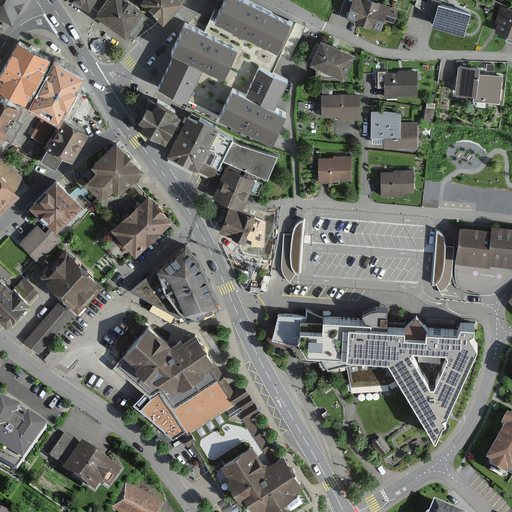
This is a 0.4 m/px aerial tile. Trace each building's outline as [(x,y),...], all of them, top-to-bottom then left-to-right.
[(0,0),(0,11),(10,17),(18,0),(0,0)] [(139,11),(142,7),(131,0),(106,0),(98,12),(133,35),(146,16),(139,11)] [(147,0),(163,15),(177,0),(147,0)] [(245,0),(224,0),(215,20),(277,49),(290,21),(245,0)] [(399,8),(375,0),(351,0),(346,16),(381,29),(385,19),(394,22),(399,8)] [(471,9),(441,0),(438,0),(431,23),(464,33),(471,9)] [(511,7),(500,4),(495,19),(498,20),(495,28),(508,33),(506,39),(511,41),(511,7)] [(186,22),(173,49),(175,50),(204,64),(223,74),(237,46),(205,30),(186,22)] [(47,53),(21,39),(0,76),(0,82),(24,96),(47,53)] [(353,54),(322,39),(312,60),(344,74),(353,54)] [(187,98),(204,64),(175,50),(158,84),(187,98)] [(57,61),(33,102),(56,116),(80,75),(57,61)] [(247,91),(233,85),(219,113),(272,138),(286,110),(275,104),(287,78),(272,71),(260,65),(247,91)] [(508,76),(453,65),(446,100),(500,111),(508,76)] [(414,72),(377,73),(377,96),(415,95),(414,72)] [(358,96),(315,94),(314,119),(357,120),(358,96)] [(0,136),(16,105),(0,96),(0,136)] [(179,112),(151,96),(137,120),(165,136),(179,112)] [(384,144),(417,144),(417,120),(402,120),(402,110),(372,107),(371,139),(384,139),(384,144)] [(32,135),(46,143),(57,124),(43,116),(32,135)] [(231,137),(189,116),(170,154),(212,175),(223,154),(231,137)] [(62,117),(41,157),(56,165),(64,151),(71,155),(85,129),(62,117)] [(276,155),(231,137),(223,154),(268,172),(276,155)] [(103,190),(113,181),(119,187),(128,178),(141,166),(117,140),(94,161),(100,166),(89,176),(103,190)] [(350,177),(350,156),(334,156),(334,158),(320,158),(320,179),(330,179),(330,177),(350,177)] [(0,207),(17,193),(13,189),(20,182),(0,160),(0,207)] [(253,176),(226,165),(214,192),(242,204),(253,176)] [(395,171),(383,171),(382,193),(402,193),(402,190),(413,190),(413,170),(395,170),(395,171)] [(93,200),(114,224),(145,195),(128,178),(119,187),(113,181),(103,190),(93,200)] [(79,201),(58,179),(35,202),(57,224),(79,201)] [(145,195),(114,224),(136,247),(171,215),(149,192),(145,195)] [(231,207),(222,229),(255,242),(264,220),(231,207)] [(45,218),(21,241),(40,261),(64,238),(45,218)] [(293,254),(284,254),(284,273),(302,273),(304,221),(293,221),(293,254)] [(493,230),(462,226),(458,259),(489,263),(489,261),(511,263),(511,227),(493,226),(493,230)] [(191,251),(180,239),(125,290),(183,316),(210,305),(200,267),(191,251)] [(101,283),(66,248),(44,271),(79,305),(101,283)] [(14,289),(0,275),(0,310),(8,319),(36,291),(24,279),(14,289)] [(74,309),(63,300),(29,340),(40,349),(74,309)] [(421,444),(431,442),(479,345),(450,324),(419,323),(408,314),(395,325),(374,324),(376,307),(348,307),(347,316),(309,315),(308,327),(281,327),(271,326),(270,329),(266,346),(279,349),(287,351),(298,362),(320,362),(323,370),(371,359),(383,379),(421,444)] [(195,438),(245,406),(242,401),(196,329),(173,342),(148,320),(124,348),(155,376),(133,401),(173,436),(186,428),(191,433),(195,438)] [(122,369),(126,359),(120,357),(116,367),(122,369)] [(0,456),(22,469),(45,430),(0,403),(0,456)] [(245,406),(195,438),(241,511),(284,511),(309,497),(280,450),(275,454),(245,406)] [(511,475),(511,411),(484,460),(511,476),(511,475)] [(119,469),(65,435),(53,455),(70,466),(67,470),(95,488),(100,480),(109,485),(119,469)] [(153,511),(160,502),(127,483),(114,506),(124,511),(153,511)] [(428,511),(465,511),(466,511),(434,499),(428,511)]
